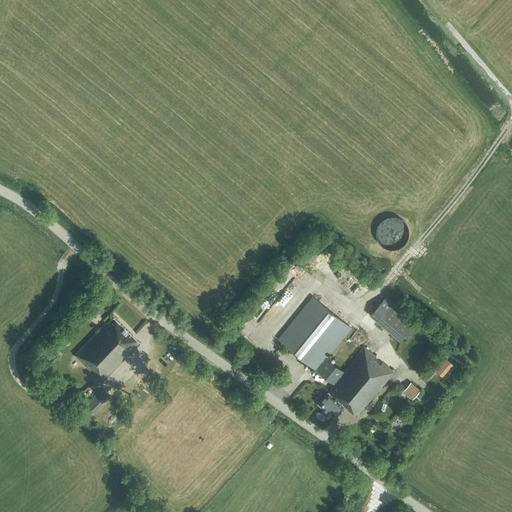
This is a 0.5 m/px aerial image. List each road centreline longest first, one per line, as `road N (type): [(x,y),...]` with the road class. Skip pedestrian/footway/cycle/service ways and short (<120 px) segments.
road 1 (tertiary): [(0,189),(125,292),(425,511)]
road 2 (track): [(314,282),(356,314),(511,121)]
road 3 (track): [(28,389),(12,368),(14,350),(53,301),(76,246)]
